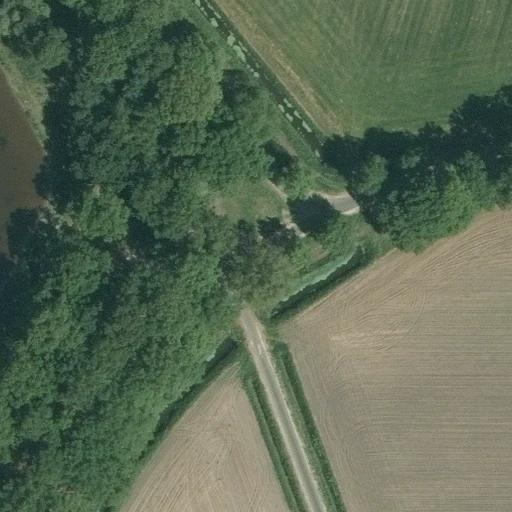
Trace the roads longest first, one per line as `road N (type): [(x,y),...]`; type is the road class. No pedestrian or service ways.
road 1 (unclassified): [(129,356),(204,187),(202,93)]
road 2 (unclassified): [(316,511),(231,279)]
road 3 (unclassified): [(326,217),(449,174),(511,165)]
road 4 (unclassified): [(326,217),(275,187),(202,93)]
road 5 (unclassified): [(42,511),(129,356)]
road 6 (unclassified): [(129,356),(231,279)]
road 7 (unclassified): [(202,93),(126,0)]
